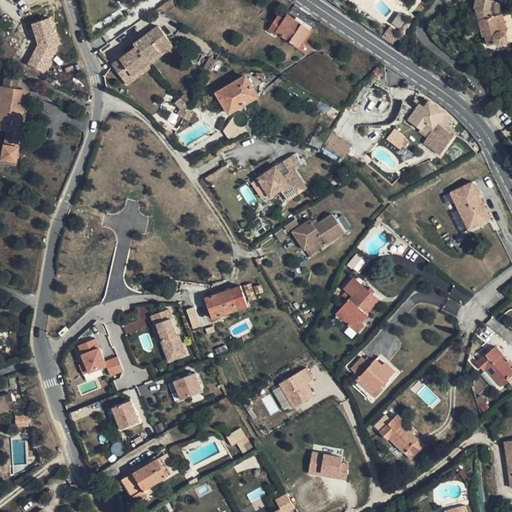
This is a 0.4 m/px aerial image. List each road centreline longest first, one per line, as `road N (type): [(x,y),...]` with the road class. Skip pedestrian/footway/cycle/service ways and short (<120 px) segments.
road 1 (residential): [(42,358),(52,255),(98,97),(70,0)]
road 2 (secondary): [(308,0),(448,95),(491,140),(511,182)]
road 3 (residential): [(353,511),(403,491),(511,407)]
road 4 (residential): [(109,511),(42,358)]
